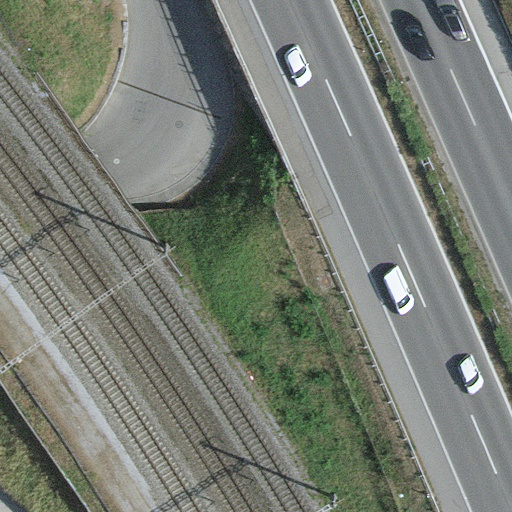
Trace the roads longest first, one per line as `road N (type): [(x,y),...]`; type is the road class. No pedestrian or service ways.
road 1 (motorway): [(285,0),(506,511)]
road 2 (residential): [(161,0),(179,69),(157,136),(113,167),(0,188)]
road 3 (motorway): [(511,216),(416,0)]
